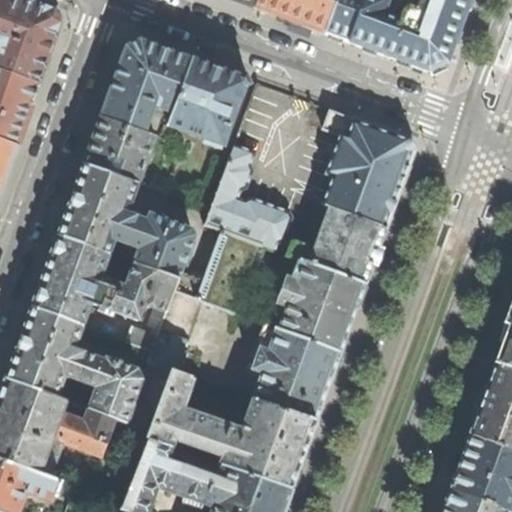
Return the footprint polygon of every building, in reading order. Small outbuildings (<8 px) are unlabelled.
[(55,10),(26,0),(0,0),(0,69),(39,83),(51,50),(61,24),(55,10)] [(229,0),(254,9),(256,0),(229,0)] [(286,20),(325,34),(337,0),(256,0),(254,9),(286,20)] [(428,72),(446,62),(455,40),(469,0),(420,0),(417,11),(408,7),(403,11),(399,21),(381,15),(383,7),(379,6),(380,0),(337,0),(325,34),(380,54),(428,72)] [(125,48),(101,116),(143,132),(152,106),(173,114),(192,60),(160,48),(139,41),(125,48)] [(219,70),(192,60),(173,114),(168,126),(171,127),(205,139),(203,143),(219,149),(221,144),(223,145),(247,80),(219,70)] [(28,114),(39,83),(0,69),(0,139),(16,145),(28,114)] [(408,139),(329,111),(322,130),(340,136),(326,174),(333,177),(323,204),(332,207),(387,227),(402,186),(415,151),(408,139)] [(93,137),(83,164),(138,184),(155,137),(143,132),(101,116),(93,137)] [(166,140),(171,127),(168,126),(163,124),(158,137),(166,140)] [(0,190),(16,145),(0,139),(0,190)] [(254,153),(235,146),(206,225),(222,231),(255,244),(275,251),(277,242),(283,240),(291,217),(289,212),(251,199),(247,201),(238,198),(239,192),(242,189),(246,187),(252,172),(249,166),(254,153)] [(57,236),(177,280),(173,291),(197,300),(206,275),(190,269),(188,276),(180,273),(194,237),(191,231),(148,215),(146,221),(127,214),(138,184),(83,164),(71,196),(57,236)] [(152,187),(162,191),(167,178),(157,175),(152,187)] [(377,255),(387,227),(332,207),(325,230),(329,231),(324,248),(313,248),(293,241),(288,255),(290,256),(366,284),(377,255)] [(248,264),(255,244),(222,231),(206,275),(197,300),(201,301),(231,312),(238,291),(233,289),(243,262),(248,264)] [(45,269),(31,308),(82,326),(91,302),(138,319),(143,304),(166,309),(173,291),(177,280),(57,236),(45,269)] [(354,316),(366,284),(290,256),(282,279),(286,281),(279,301),(288,305),(279,330),(340,353),(354,316)] [(166,309),(157,336),(152,351),(148,362),(172,371),(179,373),(187,350),(185,349),(201,301),(197,300),(173,291),(166,309)] [(105,358),(104,360),(74,349),(82,326),(31,308),(19,340),(5,379),(65,401),(87,409),(114,419),(150,432),(172,371),(148,362),(141,380),(136,370),(105,358)] [(508,324),(494,364),(511,369),(511,309),(507,324),(508,324)] [(328,388),(340,353),(279,330),(264,324),(256,347),(259,348),(252,369),(261,372),(252,398),(255,399),(315,421),(328,388)] [(125,342),(152,351),(157,336),(131,326),(125,342)] [(481,400),(469,434),(511,449),(511,369),(494,364),(481,400)] [(303,456),(315,421),(255,399),(242,431),(181,410),(192,378),(179,373),(172,371),(150,432),(147,439),(171,447),(176,434),(180,440),(218,453),(227,450),(222,465),(291,489),(303,456)] [(0,392),(0,459),(38,474),(50,442),(58,437),(61,443),(99,458),(114,419),(87,409),(83,421),(60,413),(65,401),(5,379),(0,392)] [(459,460),(449,488),(508,509),(511,497),(511,449),(469,434),(459,460)] [(176,465),(166,461),(171,447),(147,439),(121,509),(129,511),(146,511),(157,486),(214,505),(211,511),(282,511),(291,489),(222,465),(182,451),(176,465)] [(0,511),(2,511),(16,511),(24,491),(48,500),(55,497),(60,482),(38,474),(0,459),(0,511)] [(440,511),(507,511),(508,509),(449,488),(440,511)]
